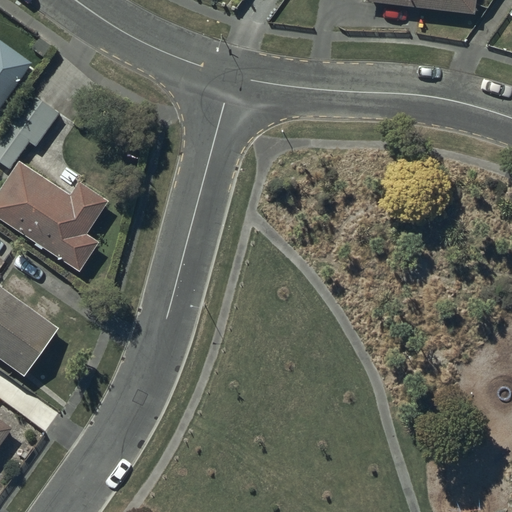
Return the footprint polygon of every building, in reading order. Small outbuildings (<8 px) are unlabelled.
[(475,0),(366,0),(366,3),(474,14),(475,0)] [(0,107),(31,63),(0,41),(0,107)] [(58,113),(22,89),(0,120),(0,163),(9,170),(29,141),(35,145),(58,113)] [(19,160),(0,188),(0,217),(79,272),(99,243),(87,234),(110,202),(79,182),(70,195),(19,160)] [(0,285),(0,358),(24,377),(60,329),(0,285)] [(0,419),(0,443),(11,427),(0,419)]
